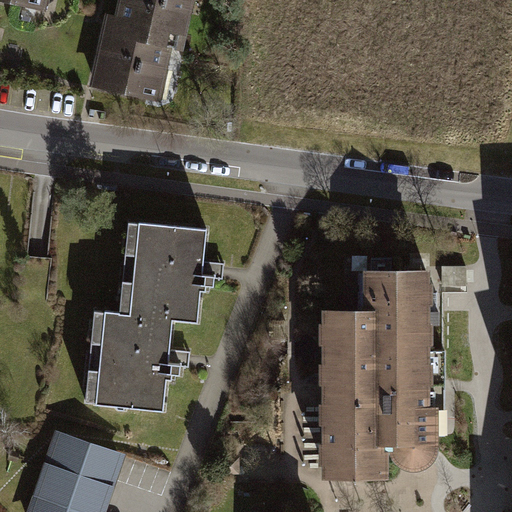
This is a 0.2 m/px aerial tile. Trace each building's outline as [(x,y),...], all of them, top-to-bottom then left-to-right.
[(0,0),(44,9),(45,0),(0,0)] [(175,74),(189,0),(107,0),(104,17),(93,14),(78,84),(153,99),(159,71),(175,74)] [(204,227),(119,219),(110,309),(168,314),(196,316),(204,227)] [(360,310),(327,311),(326,474),(385,474),(385,449),(393,449),(395,453),(397,457),(400,460),(405,463),(409,465),(419,465),(421,464),(426,462),(429,459),(433,454),(435,448),(435,391),(427,391),(427,378),(445,378),(445,351),(427,351),(427,325),(439,325),(439,312),(437,312),(437,293),(427,293),(427,271),(368,271),(368,273),(360,274),(360,310)] [(159,408),(168,314),(84,306),(76,400),(159,408)] [(102,511),(122,455),(56,433),(29,511),(102,511)] [(417,511),(457,511),(458,471),(418,471),(417,511)]
